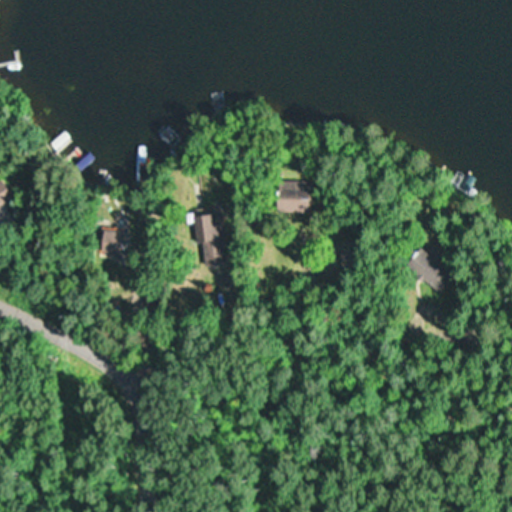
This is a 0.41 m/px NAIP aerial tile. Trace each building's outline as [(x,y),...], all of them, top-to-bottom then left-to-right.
[(316,212),(316,182),(280,181),(279,212),(316,212)] [(0,209),(12,200),(0,182),(0,209)] [(200,243),(206,242),(208,266),(231,264),(226,213),(197,216),(200,243)] [(129,234),(104,229),(100,250),(125,255),(129,234)] [(442,293),(456,274),(421,248),(407,267),(442,293)]
